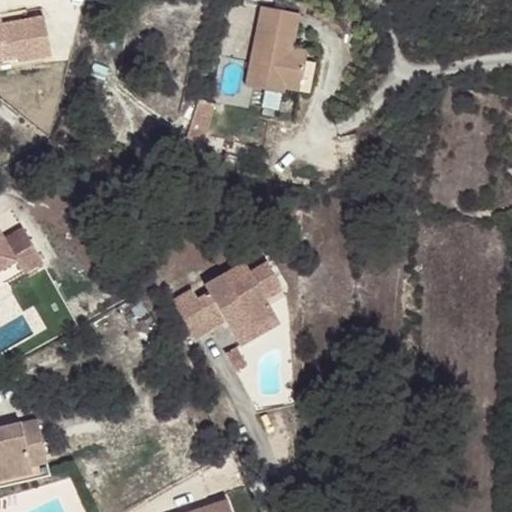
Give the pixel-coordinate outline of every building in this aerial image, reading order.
[(262,11),(247,83),(285,89),(285,93),(300,96),(306,65),(288,62),(291,52),(293,53),(300,19),(262,11)] [(0,17),(0,59),(19,56),(20,61),(52,55),(45,16),(3,22),(2,17),(0,17)] [(308,56),(293,53),(291,52),(288,62),(306,65),(308,56)] [(285,89),(247,83),(245,91),(283,98),(285,93),(285,89)] [(188,125),(196,128),(203,99),(198,97),(188,125)] [(203,99),(196,128),(205,131),(214,103),(203,99)] [(0,265),(15,257),(22,270),(42,259),(21,224),(2,236),(0,232),(0,265)] [(248,329),(272,316),(260,295),(278,285),(265,263),(248,272),(242,263),(202,284),(206,293),(194,300),(188,289),(169,299),(189,336),(209,326),(202,315),(216,308),(223,319),(230,333),(246,324),(248,329)] [(202,315),(209,326),(223,319),(216,308),(202,315)] [(277,324),(272,316),(248,329),(246,324),(230,333),(237,346),(277,324)] [(37,425),(21,428),(24,440),(40,437),(37,425)] [(0,484),(31,477),(31,474),(29,467),(46,464),(40,437),(24,440),(21,428),(0,433),(0,484)] [(29,467),(31,474),(47,470),(46,464),(29,467)] [(230,511),(226,499),(190,511),(230,511)]
